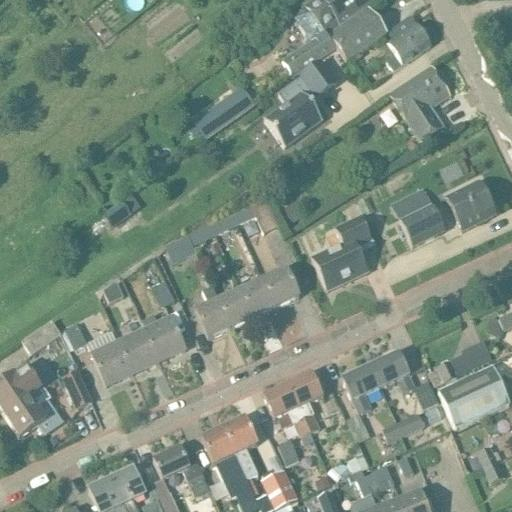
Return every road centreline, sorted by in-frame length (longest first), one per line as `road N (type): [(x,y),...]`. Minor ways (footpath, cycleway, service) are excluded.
road 1 (residential): [(0,490),(129,443),(511,258)]
road 2 (unclassified): [(511,135),(441,0)]
